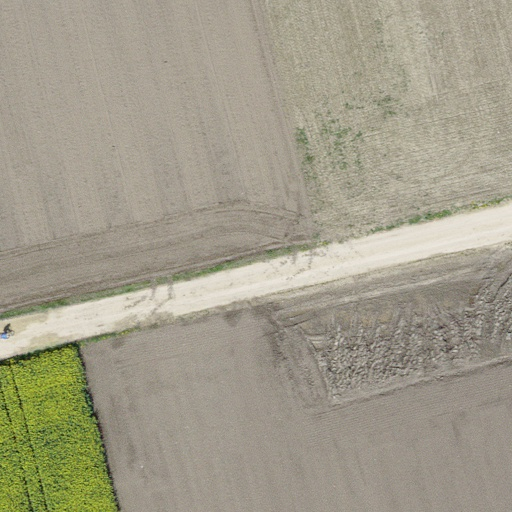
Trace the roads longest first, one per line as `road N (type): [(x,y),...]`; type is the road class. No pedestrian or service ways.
road 1 (motorway): [(0,213),(511,93)]
road 2 (track): [(0,339),(511,221)]
road 3 (motorway): [(347,0),(0,81)]
